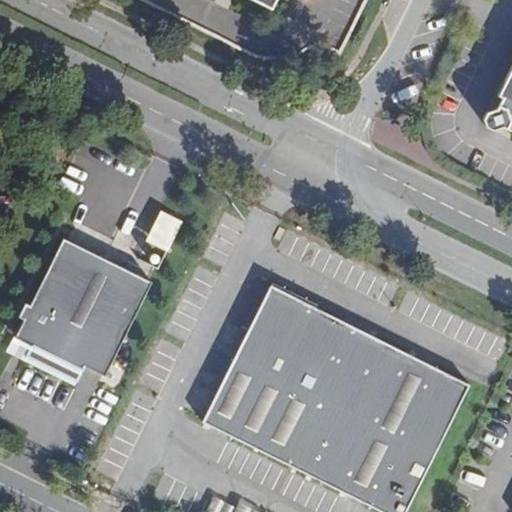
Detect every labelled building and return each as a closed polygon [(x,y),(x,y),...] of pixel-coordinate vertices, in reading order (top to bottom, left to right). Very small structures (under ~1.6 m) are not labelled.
[(256,0),(272,8),(276,0),(256,0)] [(511,67),(499,94),(508,100),(504,107),(487,110),(484,116),(486,126),(495,129),(511,123),(511,67)] [(36,174),(24,168),(20,176),(32,182),(36,174)] [(153,212),(141,244),(165,253),(177,221),(153,212)] [(40,347),(37,351),(88,377),(90,373),(110,383),(157,289),(68,244),(34,310),(30,308),(24,321),(28,323),(32,325),(26,340),(40,347)] [(381,511),(410,511),(474,386),(275,286),(263,310),(260,308),(246,327),(252,331),(206,423),(381,511)] [(18,342),(37,351),(40,347),(26,340),(32,325),(28,323),(18,342)] [(256,511),(235,502),(230,511),(256,511)]
